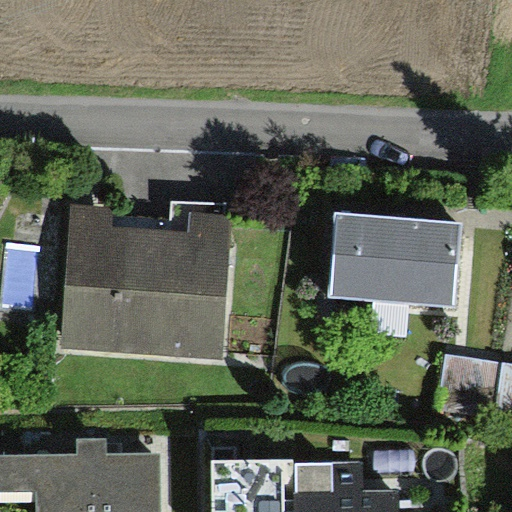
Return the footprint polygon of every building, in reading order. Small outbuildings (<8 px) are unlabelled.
[(62,351),(205,361),(215,226),(72,216),(62,351)] [(322,310),(444,311),(445,217),(323,216),(322,310)] [(438,409),(511,416),(511,362),(443,356),(438,409)] [(0,492),(38,492),(37,511),(159,511),(159,455),(102,455),(102,441),(78,441),(78,457),(0,456),(0,492)] [(387,511),(387,489),(298,490),(298,511),(387,511)]
